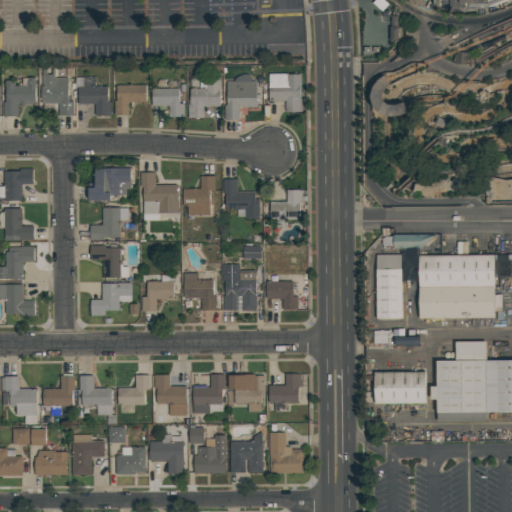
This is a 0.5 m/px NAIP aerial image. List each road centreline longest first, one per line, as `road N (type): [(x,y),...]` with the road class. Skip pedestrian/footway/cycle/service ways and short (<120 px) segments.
road 1 (residential): [(0,501),(339,500)]
road 2 (secondary): [(329,0),(337,338)]
road 3 (residential): [(0,345),(337,338)]
road 4 (residential): [(0,146),(269,151)]
road 5 (residential): [(63,146),(63,345)]
road 6 (secondary): [(337,338),(326,364),(327,485),(339,500)]
road 7 (secondary): [(339,500),(347,485),(347,364),(337,338)]
